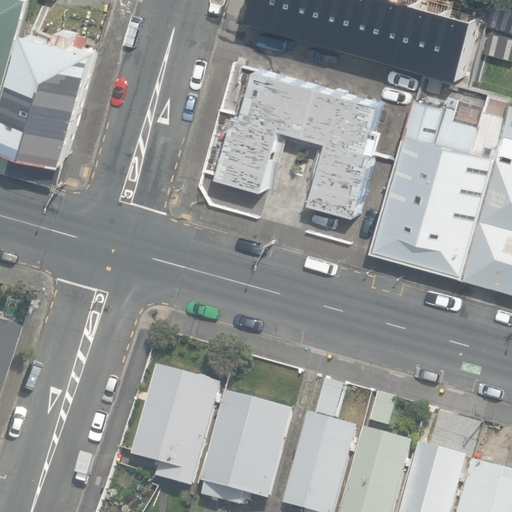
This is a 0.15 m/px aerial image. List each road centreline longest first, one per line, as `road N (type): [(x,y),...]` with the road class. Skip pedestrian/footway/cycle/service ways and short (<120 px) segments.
road 1 (tertiary): [(511,358),(109,248)]
road 2 (residential): [(109,248),(24,511)]
road 3 (residential): [(177,0),(109,248)]
